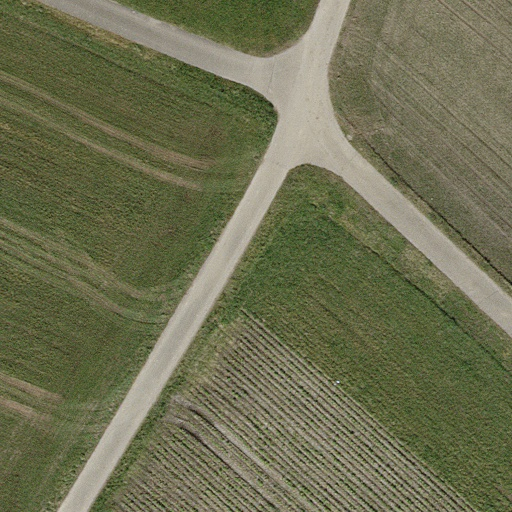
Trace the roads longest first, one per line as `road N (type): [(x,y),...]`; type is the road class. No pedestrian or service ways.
road 1 (track): [(342,0),(289,147),(69,511)]
road 2 (track): [(511,305),(366,169),(306,101)]
road 3 (track): [(91,0),(306,101)]
